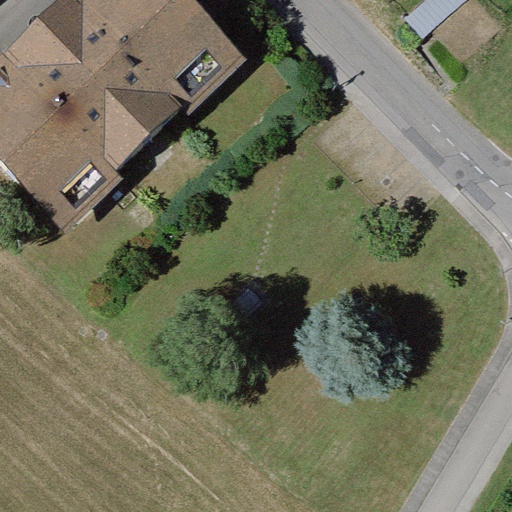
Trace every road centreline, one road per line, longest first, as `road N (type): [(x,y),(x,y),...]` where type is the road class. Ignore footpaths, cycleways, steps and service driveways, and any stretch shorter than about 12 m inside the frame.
road 1 (unclassified): [(303,0),(511,205)]
road 2 (residential): [(438,511),(511,387)]
